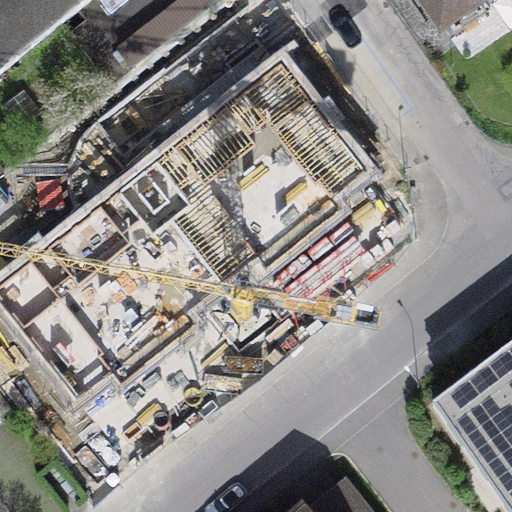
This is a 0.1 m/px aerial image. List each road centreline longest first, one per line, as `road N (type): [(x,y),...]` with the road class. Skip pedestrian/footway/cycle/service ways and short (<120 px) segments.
road 1 (residential): [(171,511),(506,239)]
road 2 (residential): [(338,0),(506,239)]
